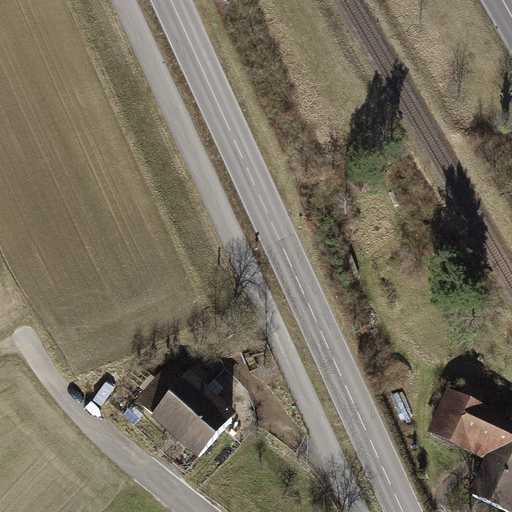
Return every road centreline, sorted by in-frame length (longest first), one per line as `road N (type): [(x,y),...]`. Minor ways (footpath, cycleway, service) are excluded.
road 1 (track): [(361,511),(124,0)]
road 2 (secondary): [(172,0),(404,511)]
